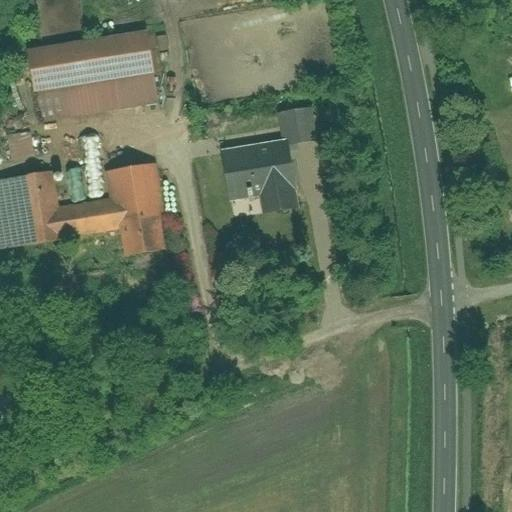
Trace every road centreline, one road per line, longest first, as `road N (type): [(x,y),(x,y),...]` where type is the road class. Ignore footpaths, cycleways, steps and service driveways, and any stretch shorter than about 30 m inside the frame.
road 1 (track): [(0,481),(344,318),(439,306),(511,280)]
road 2 (tertiary): [(439,511),(439,306),(423,157),(391,0)]
road 3 (track): [(170,136),(223,375)]
